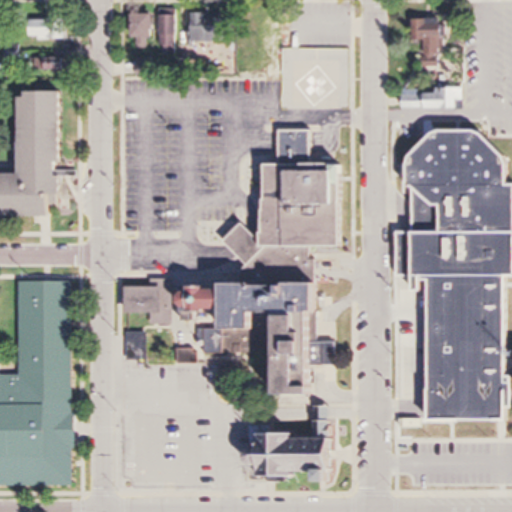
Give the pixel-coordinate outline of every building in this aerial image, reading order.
[(325,12),(325,25),(313,25),(313,39),(347,39),(347,12),(325,12)] [(179,13),(161,13),(161,52),(179,52),(179,13)] [(137,15),(137,42),(158,42),(158,15),(137,15)] [(228,44),(228,19),(212,19),(212,15),(194,15),(194,44),(228,44)] [(291,31),(306,31),(306,17),(291,17),(291,31)] [(442,67),(442,51),(447,51),(447,20),(419,20),(419,67),(442,67)] [(67,41),(67,21),(34,21),(34,41),(67,41)] [(349,50),(285,50),(285,108),(349,108),(349,50)] [(404,110),(467,110),(467,88),(438,88),(438,93),(421,93),(421,89),(404,89),(404,110)] [(59,196),(68,196),(68,179),(80,179),(80,173),(64,173),(64,164),(71,164),(71,93),(26,93),(26,174),(0,174),(0,217),(59,217),(59,196)] [(326,393),(326,367),(340,367),(340,340),(324,340),(324,310),(331,310),(331,276),(319,276),(319,250),(350,250),(351,165),(317,165),(317,131),(285,131),(285,164),(272,164),(271,245),(250,223),(229,243),(252,267),(236,281),(215,282),(215,327),(203,329),(203,345),(210,345),(210,351),(264,351),(264,326),(267,326),(267,309),(284,309),(283,393),(326,393)] [(507,165),(480,134),(415,134),(394,169),(395,267),(419,266),(417,299),(417,355),(415,403),(434,403),(434,412),(485,413),(488,408),(509,408),(509,391),(511,391),(511,365),(511,362),(507,362),(507,299),(507,275),(507,165)] [(154,285),(131,285),(131,313),(154,313),(154,323),(176,323),(176,278),(154,278),(154,285)] [(23,280),(23,374),(0,374),(0,484),(76,484),(76,449),(78,449),(78,410),(76,410),(76,279),(23,280)] [(146,360),(146,333),(130,333),(130,360),(146,360)] [(253,425),(253,447),(249,449),(249,464),(253,468),(264,468),(264,476),(267,476),(267,483),(288,483),(288,476),(302,476),(302,470),(320,470),(320,478),(337,478),(337,419),(317,419),(317,431),(272,431),(272,425),(253,425)]
